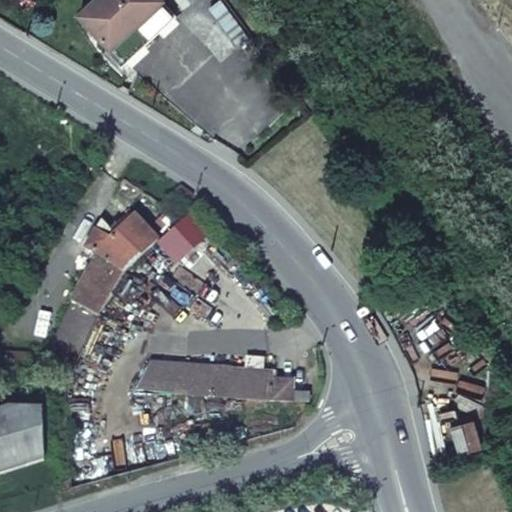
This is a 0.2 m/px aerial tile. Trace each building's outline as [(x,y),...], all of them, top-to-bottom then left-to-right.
[(160,0),(96,0),(79,16),(109,47),(102,54),(117,71),(176,16),(160,0)] [(188,214),(167,201),(161,207),(124,179),(119,187),(161,218),(150,229),(160,240),(188,214)] [(167,201),(188,214),(202,202),(183,188),(167,201)] [(92,254),(124,273),(160,240),(150,229),(135,213),(110,237),(96,229),(84,248),(92,254)] [(101,318),(124,273),(92,254),(68,299),(72,302),(101,318)] [(202,326),(214,306),(195,294),(183,315),(202,326)] [(0,352),(0,381),(67,386),(101,318),(72,302),(45,355),(0,352)] [(188,367),(187,396),(309,404),(310,395),(292,394),(293,382),(272,380),(272,374),(262,372),(262,360),(246,359),(245,371),(188,367)] [(136,392),(187,396),(188,367),(149,364),(136,392)] [(0,474),(45,461),(43,408),(8,407),(0,409),(0,474)]
